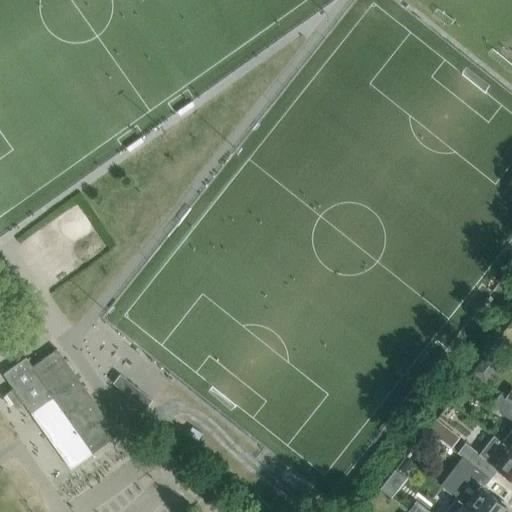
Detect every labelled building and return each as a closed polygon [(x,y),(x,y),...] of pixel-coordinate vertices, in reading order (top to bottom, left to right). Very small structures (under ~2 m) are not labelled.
[(32,366),(26,357),(3,374),(31,413),(47,435),(71,468),(118,435),(118,434),(106,417),(105,417),(62,357),(62,356),(57,349),(32,366)] [(511,403),(508,401),(509,400),(500,393),(492,404),(511,419),(511,428),(502,441),(511,449),(511,403)] [(462,438),(479,438),(479,425),(462,425),(462,438)] [(511,449),(502,441),(488,458),(476,449),(467,460),(486,474),(493,465),(511,479),(511,449)] [(505,511),(509,508),(478,484),(486,474),(467,460),(460,470),(471,479),(457,498),(473,511),(505,511)] [(473,511),(457,498),(446,511),(432,511),(416,499),(408,510),(409,511),(473,511)]
